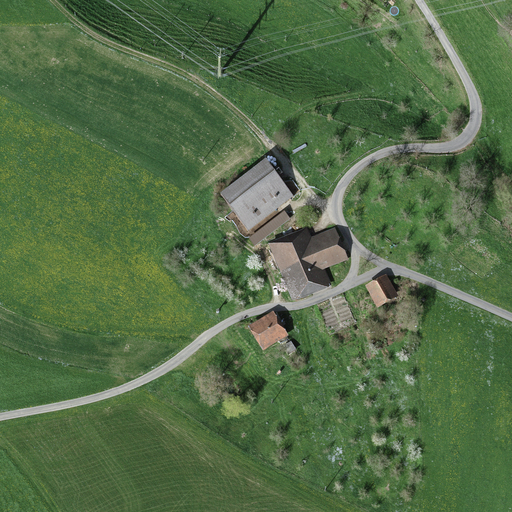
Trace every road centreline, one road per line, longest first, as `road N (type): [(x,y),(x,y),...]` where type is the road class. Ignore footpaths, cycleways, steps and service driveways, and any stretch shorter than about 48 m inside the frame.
road 1 (unclassified): [(0,417),(130,386),(236,317),(344,286)]
road 2 (unclassified): [(354,243),(336,204),(350,174),(392,149),(455,144),(475,120),(472,92),(419,0)]
road 3 (unclassified): [(511,317),(389,266)]
